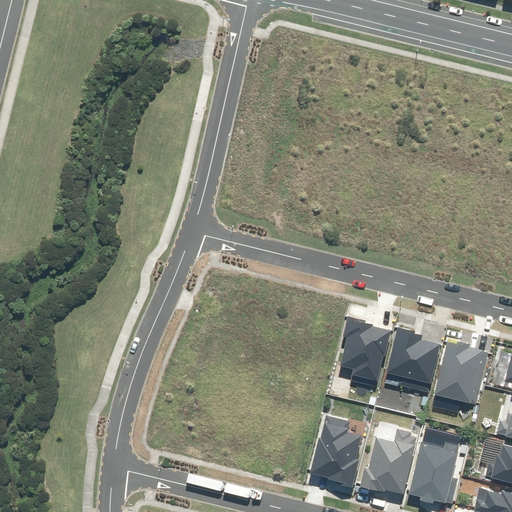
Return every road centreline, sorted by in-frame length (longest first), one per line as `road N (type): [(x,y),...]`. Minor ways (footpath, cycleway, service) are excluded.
road 1 (residential): [(511,311),(191,230)]
road 2 (residential): [(191,230),(126,388),(112,467)]
road 3 (residential): [(191,230),(246,0)]
road 4 (residential): [(294,511),(112,467)]
road 5 (secondary): [(338,0),(511,43)]
